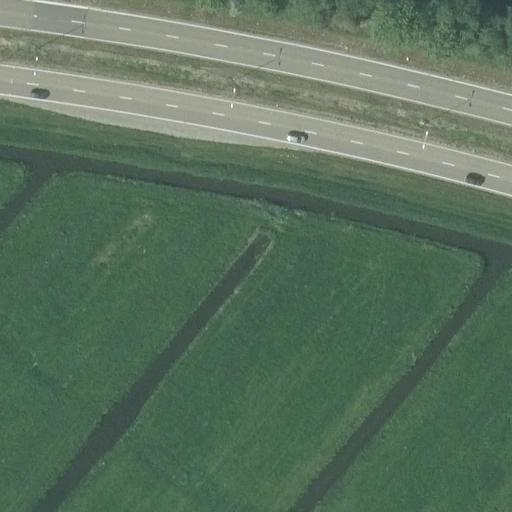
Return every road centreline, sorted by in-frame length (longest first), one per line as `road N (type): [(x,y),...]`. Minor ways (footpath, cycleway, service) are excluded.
road 1 (primary): [(0,80),(176,106),(511,181)]
road 2 (primary): [(511,112),(260,54),(0,11)]
